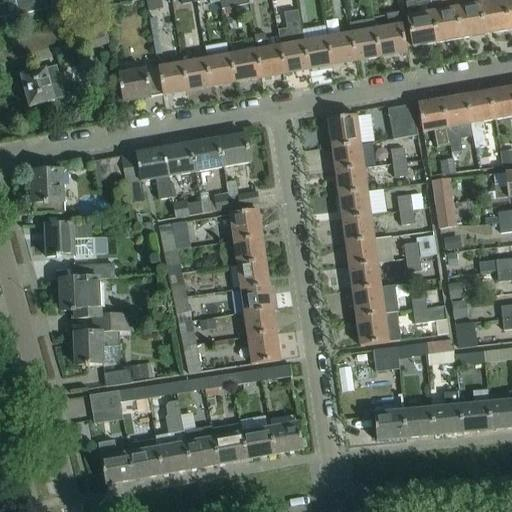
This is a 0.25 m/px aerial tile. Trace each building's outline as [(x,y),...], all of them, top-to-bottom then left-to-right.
[(145,0),(147,12),(162,9),(160,0),(145,0)] [(221,10),(247,4),(245,0),(219,0),(220,2),(221,10)] [(437,44),(461,40),(453,0),(431,0),(429,0),(431,12),(437,44)] [(485,35),(479,5),(466,7),(464,0),(453,0),(461,40),(485,35)] [(485,35),(509,31),(504,0),(479,5),(485,35)] [(0,15),(15,13),(13,1),(0,4),(0,15)] [(416,1),(405,3),(409,28),(413,48),(437,44),(431,12),(429,1),(417,3),(416,1)] [(375,30),(380,58),(407,54),(399,13),(386,16),(388,27),(375,30)] [(356,22),(348,24),(350,34),(349,34),(354,63),(380,58),(375,30),(373,19),(356,22)] [(86,51),(109,44),(102,22),(79,29),(86,51)] [(285,75),(280,46),(267,49),(264,34),(253,36),(256,51),(255,51),(260,80),(285,75)] [(329,67),(354,63),(349,34),(324,39),(329,67)] [(303,72),(329,67),(324,39),(298,43),(303,72)] [(285,75),(303,72),(298,43),(280,46),(285,75)] [(234,84),(260,80),(255,51),(229,56),(234,84)] [(214,88),(234,84),(229,56),(209,59),(214,88)] [(188,92),(214,88),(209,59),(183,64),(188,92)] [(162,97),(188,92),(183,64),(158,68),(162,97)] [(54,67),(39,71),(20,76),(29,108),(63,100),(58,80),(54,67)] [(122,103),(162,97),(158,68),(118,75),(122,103)] [(511,88),(488,92),(493,121),(511,117),(511,88)] [(482,123),(493,121),(488,92),(465,97),(472,137),(474,150),(486,147),(482,123)] [(459,140),(472,137),(465,97),(441,101),(449,146),(450,154),(461,152),(459,140)] [(436,148),(449,146),(441,101),(417,105),(422,134),(433,132),(436,148)] [(416,136),(411,106),(387,110),(392,141),(416,136)] [(331,148),(360,144),(357,116),(327,121),(331,148)] [(218,140),(223,168),(250,164),(245,136),(218,140)] [(195,173),(223,168),(218,140),(190,145),(195,173)] [(334,171),(364,167),(360,144),(331,148),(334,171)] [(168,178),(195,173),(190,145),(162,150),(171,199),(172,199),(168,178)] [(391,163),(405,161),(403,149),(389,151),(391,158),(391,163)] [(158,202),(171,199),(162,150),(120,157),(125,183),(125,185),(154,180),(158,202)] [(389,151),(380,152),(381,160),(391,158),(389,151)] [(511,151),(500,153),(502,169),(511,167),(511,151)] [(111,185),(125,183),(120,157),(107,160),(111,185)] [(98,188),(111,185),(107,160),(93,163),(97,182),(98,188)] [(442,176),(455,174),(453,160),(439,162),(442,176)] [(405,161),(391,163),(394,179),(407,177),(405,161)] [(338,196),(367,192),(364,167),(334,171),(338,196)] [(44,227),(72,226),(72,213),(63,213),(63,192),(62,172),(30,173),(31,204),(33,204),(34,216),(44,215),(44,227)] [(496,201),(511,198),(511,173),(504,174),(506,188),(494,189),(496,201)] [(449,180),(432,182),(435,206),(452,204),(449,180)] [(227,194),(230,211),(230,210),(257,205),(255,193),(238,196),(236,182),(225,183),(227,194)] [(342,221),(371,217),(367,192),(338,196),(342,221)] [(216,213),(230,211),(227,194),(213,196),(214,202),(201,204),(201,202),(200,202),(202,215),(215,212),(216,213)] [(398,213),(412,211),(410,196),(396,198),(398,213)] [(498,225),(511,223),(511,198),(496,201),(511,199),(511,211),(497,214),(498,225)] [(202,215),(200,202),(187,205),(186,202),(172,205),(175,220),(189,218),(189,217),(202,215)] [(452,204),(435,206),(435,208),(439,230),(456,228),(453,206),(452,204)] [(232,242),(261,238),(258,211),(228,215),(232,242)] [(412,211),(398,213),(400,226),(414,225),(412,211)] [(345,246),(374,242),(371,217),(342,221),(345,246)] [(163,252),(176,250),(174,238),(179,237),(180,240),(188,239),(185,223),(158,228),(163,252)] [(511,223),(498,225),(499,238),(511,236),(511,223)] [(90,225),(72,226),(44,227),(46,258),(56,258),(56,259),(60,259),(60,258),(92,256),(90,225)] [(445,252),(461,249),(459,237),(443,239),(445,252)] [(236,266),(265,261),(261,238),(232,242),(236,266)] [(417,244),(418,258),(435,256),(433,238),(415,240),(416,244),(417,244)] [(349,271),(378,267),(374,242),(345,246),(349,271)] [(419,261),(418,258),(417,244),(416,244),(403,246),(405,263),(419,261)] [(168,276),(181,274),(176,250),(163,252),(168,276)] [(496,273),(511,271),(511,259),(495,262),(496,272),(496,273)] [(239,291),(268,286),(265,261),(236,266),(239,291)] [(419,261),(405,263),(407,274),(420,272),(419,261)] [(495,262),(479,264),(480,274),(496,272),(495,262)] [(73,281),(99,280),(114,279),(113,266),(73,267),(73,281)] [(352,296),(394,291),(393,286),(381,288),(378,267),(349,271),(352,296)] [(511,271),(496,273),(497,284),(511,282),(511,271)] [(173,300),(186,298),(181,274),(168,276),(173,300)] [(93,334),(119,334),(127,333),(126,317),(100,318),(99,280),(73,281),(59,281),(60,312),(70,312),(71,320),(92,319),(93,334)] [(243,315),(272,311),(268,286),(239,291),(243,315)] [(356,321),(396,316),(396,313),(397,313),(394,291),(352,296),(356,321)] [(413,313),(442,309),(442,307),(426,310),(423,295),(410,298),(413,313)] [(186,298),(173,300),(176,315),(189,312),(186,298)] [(465,301),(451,304),(453,321),(468,319),(465,301)] [(502,322),(511,320),(511,306),(500,308),(502,322)] [(442,309),(413,313),(415,325),(444,320),(442,309)] [(246,338),(275,334),(272,311),(243,315),(246,338)] [(396,316),(356,321),(360,347),(400,341),(396,316)] [(511,320),(502,322),(503,332),(511,330),(511,320)] [(182,347),(195,345),(191,323),(178,325),(182,347)] [(476,346),(472,324),(454,327),(457,349),(476,346)] [(93,334),(74,335),(75,366),(85,366),(85,367),(89,367),(89,366),(103,365),(102,348),(119,348),(119,334),(93,334)] [(275,334),(246,338),(250,366),(279,362),(275,334)] [(424,346),(426,356),(453,352),(452,342),(424,346)] [(195,345),(182,347),(188,375),(201,373),(195,345)] [(397,360),(426,356),(424,346),(396,349),(397,360)] [(398,370),(397,360),(396,349),(372,352),(374,373),(398,370)] [(483,365),(511,361),(511,350),(482,353),(483,365)] [(455,368),(483,365),(482,353),(454,356),(455,368)] [(133,381),(148,379),(146,365),(131,368),(133,381)] [(259,371),(261,382),(291,378),(289,366),(259,371)] [(103,375),(105,388),(131,384),(129,371),(103,375)] [(233,387),(261,382),(259,371),(231,375),(233,387)] [(205,391),(233,387),(231,375),(203,379),(205,391)] [(176,395),(205,391),(203,379),(173,384),(176,395)] [(148,400),(176,395),(173,384),(146,388),(148,400)] [(120,404),(148,400),(146,388),(117,392),(120,404)] [(120,409),(120,404),(117,392),(89,396),(91,413),(120,409)] [(461,434),(490,431),(486,392),(472,393),(473,406),(459,407),(458,393),(461,434)] [(511,429),(511,393),(508,394),(508,402),(488,404),(486,392),(490,431),(511,429)] [(433,437),(461,434),(458,393),(443,394),(444,408),(431,410),(433,437)] [(161,476),(189,471),(177,403),(167,405),(165,408),(166,416),(164,419),(167,436),(155,438),(155,440),(161,476)] [(218,466),(212,431),(211,428),(183,433),(177,403),(189,471),(218,466)] [(405,439),(433,437),(431,410),(402,412),(405,439)] [(376,442),(405,439),(402,412),(373,415),(376,442)] [(278,428),(270,429),(274,456),(303,451),(303,449),(306,448),(304,439),(301,440),(298,424),(297,424),(278,428)] [(247,461),(242,434),(240,426),(212,431),(218,466),(247,461)] [(247,461),(274,456),(270,429),(242,434),(247,461)] [(133,481),(161,476),(155,440),(127,445),(128,454),(128,455),(133,481)] [(113,442),(98,445),(100,459),(103,475),(100,476),(101,484),(104,483),(105,486),(133,481),(128,455),(116,457),(113,442)]
